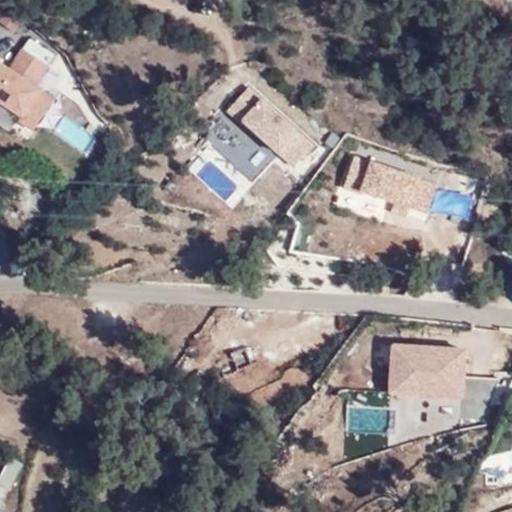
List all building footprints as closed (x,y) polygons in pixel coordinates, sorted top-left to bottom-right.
[(54,96),(36,85),(49,65),(19,46),(8,63),(0,58),(0,118),(28,136),(54,96)] [(251,81),(227,106),(290,168),(314,143),(251,81)] [(429,211),(438,178),(351,153),(336,205),(353,209),(358,191),(429,211)] [(265,183),(299,202),(309,186),(274,166),(265,183)] [(463,395),(463,340),(388,339),(388,395),(463,395)] [(345,390),(345,433),(389,433),(389,390),(345,390)] [(0,487),(12,493),(24,462),(7,455),(0,472),(0,487)]
